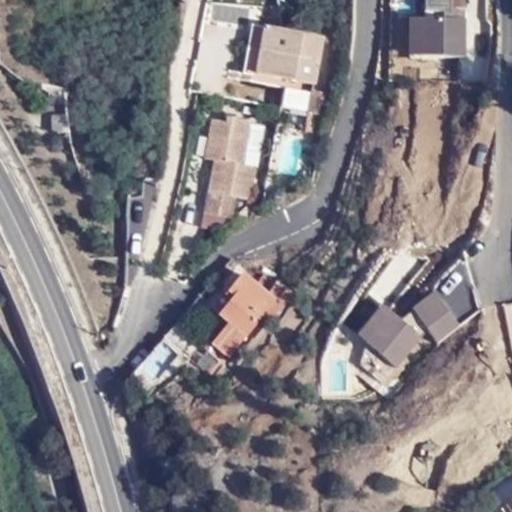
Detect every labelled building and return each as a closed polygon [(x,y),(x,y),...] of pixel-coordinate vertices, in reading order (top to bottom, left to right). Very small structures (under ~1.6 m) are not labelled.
[(244,24),(247,6),(210,0),(208,18),(244,24)] [(452,0),(426,0),(425,23),(415,23),(414,59),(465,60),(466,15),(452,15),(452,0)] [(257,74),(266,27),(252,24),(244,72),(257,74)] [(322,37),(266,27),(257,74),(314,85),(322,37)] [(62,92),(47,89),(49,105),(62,104),(62,92)] [(327,115),(331,94),(311,90),(307,112),(308,112),(327,115)] [(327,115),(308,112),(305,132),(323,135),(327,115)] [(63,123),(62,116),(51,116),(52,134),(64,133),(63,123)] [(256,168),(243,166),(250,122),(226,117),(225,123),(218,122),(210,161),(214,162),(204,214),(231,219),(236,199),(250,202),(256,168)] [(204,160),(210,161),(218,122),(212,121),(204,160)] [(212,344),(229,358),(278,296),(293,305),(298,295),(286,288),(287,287),(271,277),(265,275),(257,286),(242,274),(229,291),(226,289),(211,308),(219,314),(217,317),(228,325),(212,344)] [(356,334),(361,339),(386,308),(381,304),(356,334)] [(360,365),(383,384),(427,330),(414,311),(400,320),(386,308),(361,339),(366,343),(373,348),(360,365)] [(200,334),(176,316),(154,342),(161,349),(168,342),(184,354),(200,334)] [(366,343),(360,365),(373,348),(366,343)]
